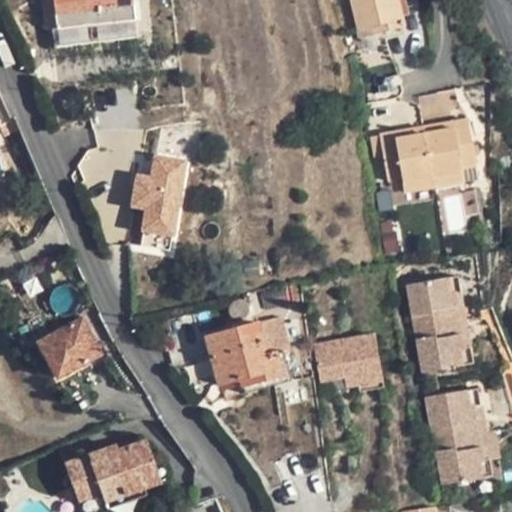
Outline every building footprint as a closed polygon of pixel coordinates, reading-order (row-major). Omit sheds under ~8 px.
[(58,28),(54,0),(41,0),(45,29),(53,29),(58,28)] [(54,0),(58,28),(53,29),(55,46),(137,37),(132,0),(54,0)] [(353,0),(360,29),(370,27),(381,24),(382,32),(406,27),(400,0),(353,0)] [(372,34),(382,32),(381,24),(370,27),(372,34)] [(470,121),(427,127),(432,179),(462,176),(462,170),(477,168),(470,121)] [(432,179),(427,127),(382,132),(387,179),(401,178),(402,182),(432,179)] [(129,232),(177,241),(192,158),(143,149),(129,232)] [(463,186),(462,176),(432,179),(434,189),(463,186)] [(403,193),(434,189),(432,179),(402,182),(403,193)] [(459,274),(446,277),(449,292),(455,290),(461,289),(459,274)] [(449,292),(446,277),(406,284),(414,328),(460,319),(455,290),(449,292)] [(270,317),(267,346),(281,348),(284,319),(270,317)] [(102,354),(100,350),(84,319),(40,342),(59,377),(102,354)] [(459,349),(465,348),(460,319),(414,328),(421,370),(435,368),(461,363),(459,349)] [(268,353),(259,322),(205,336),(220,384),(240,378),(241,385),(284,374),(278,351),(268,353)] [(386,381),(380,335),(318,344),(323,380),(348,377),(349,387),(361,385),(386,381)] [(471,347),(465,348),(459,349),(461,363),(474,361),(471,347)] [(421,370),(423,383),(437,380),(435,368),(421,370)] [(423,383),(426,396),(439,392),(437,380),(423,383)] [(386,381),(361,385),(362,392),(387,388),(386,381)] [(478,386),(465,388),(467,404),(473,403),(481,402),(478,386)] [(467,404),(465,388),(439,392),(426,396),(433,437),(477,429),(473,403),(467,404)] [(511,398),(481,404),(485,428),(511,423),(511,398)] [(511,423),(485,428),(489,449),(511,446),(511,423)] [(477,459),(482,457),(477,429),(433,437),(441,482),(480,475),(477,459)] [(129,439),(119,444),(121,450),(129,446),(132,445),(129,439)] [(121,450),(119,444),(66,464),(80,500),(103,491),(103,495),(123,489),(125,495),(162,481),(148,440),(134,445),(132,445),(129,446),(121,450)] [(511,446),(489,449),(490,456),(493,473),(511,469),(511,446)] [(490,456),(482,457),(477,459),(480,475),(493,473),(490,456)] [(511,469),(493,473),(496,496),(509,495),(511,494),(511,469)] [(94,511),(108,507),(103,495),(103,491),(80,500),(83,511),(94,511)]
